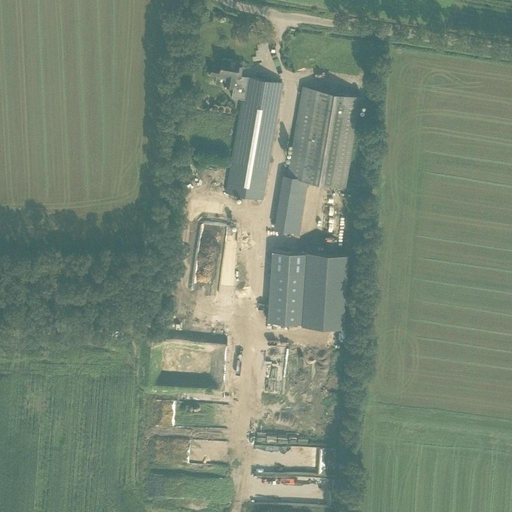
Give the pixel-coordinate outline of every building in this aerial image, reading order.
[(212,64),(210,74),(216,75),(215,83),(224,84),(224,85),(233,87),(231,97),(242,98),(230,163),(225,193),(261,199),(266,169),(280,92),(281,82),(245,76),(241,75),(242,66),(237,65),(238,61),(221,58),(220,66),(212,64)] [(273,229),(298,232),(306,180),(344,186),(360,96),(302,86),(286,175),(282,174),(273,229)] [(305,270),(306,250),(304,250),(271,248),(270,268),(305,270)] [(342,325),(347,253),(347,251),(307,248),(307,250),(306,250),(305,270),(302,322),(342,325)] [(157,335),(154,356),(159,356),(162,336),(157,335)] [(267,345),(267,358),(283,358),(283,345),(267,345)] [(220,359),(220,349),(205,349),(205,359),(220,359)]
